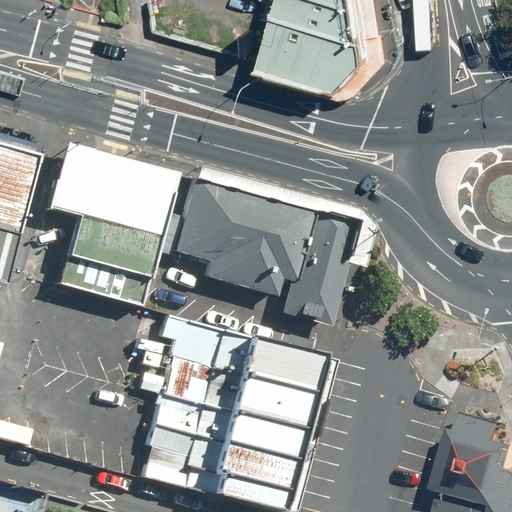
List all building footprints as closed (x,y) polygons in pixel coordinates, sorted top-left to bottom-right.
[(350,0),(282,0),(279,11),(368,36),(362,3),(350,0)] [(279,11),(266,61),(347,84),(374,58),(368,36),(279,11)] [(50,285),(133,308),(171,175),(59,144),(41,208),(70,216),(50,285)] [(0,267),(30,159),(0,150),(0,267)] [(345,220),(189,179),(169,255),(201,264),(197,279),(275,300),(272,314),(315,326),(345,220)] [(137,476),(262,511),(308,353),(157,316),(153,339),(164,342),(161,357),(140,352),(130,393),(151,399),(139,446),(144,448),(137,476)] [(460,432),(457,431),(434,511),(511,511),(511,442),(500,439),(504,424),(465,413),(460,432)]
